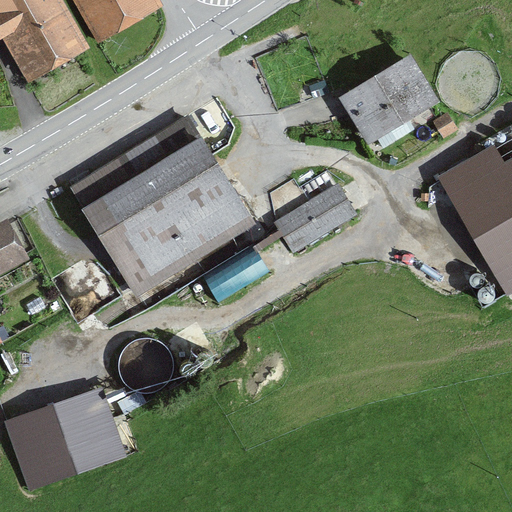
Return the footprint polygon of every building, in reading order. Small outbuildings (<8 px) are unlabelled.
[(0,0),(0,1),(4,9),(0,10),(0,34),(8,30),(10,42),(27,72),(76,45),(51,0),(0,0)] [(74,0),(94,35),(149,3),(147,0),(74,0)] [(346,100),(370,140),(425,106),(400,67),(346,100)] [(187,118),(71,191),(135,294),(252,221),(187,118)] [(447,176),(511,288),(511,161),(481,180),(471,162),(447,176)] [(291,217),(277,225),(293,250),(353,214),(337,189),(310,206),(301,192),(283,203),(291,217)] [(0,229),(0,270),(23,258),(6,226),(0,229)] [(207,275),(222,300),(273,269),(258,244),(207,275)] [(101,382),(4,413),(28,487),(125,456),(101,382)]
